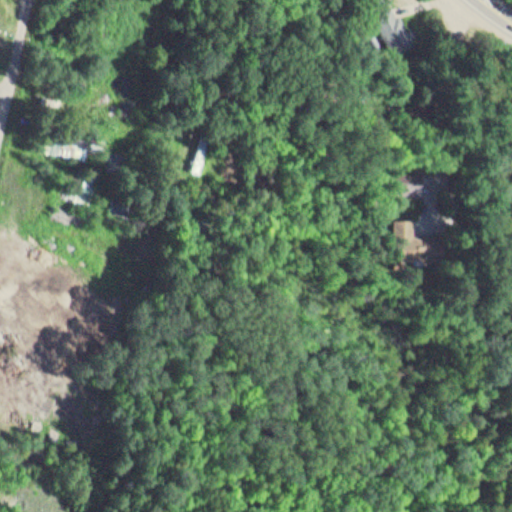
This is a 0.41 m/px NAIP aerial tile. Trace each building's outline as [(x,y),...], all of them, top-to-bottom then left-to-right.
[(387,0),(392,0),(413,37),(389,50),(367,11),(387,0)] [(40,155),(83,159),(85,139),(41,134),(40,155)] [(197,173),(207,136),(199,134),(189,171),(197,173)] [(389,163),(415,165),(413,189),(387,187),(389,163)] [(378,214),(405,214),(405,232),(432,232),(431,268),(377,267),(378,214)]
